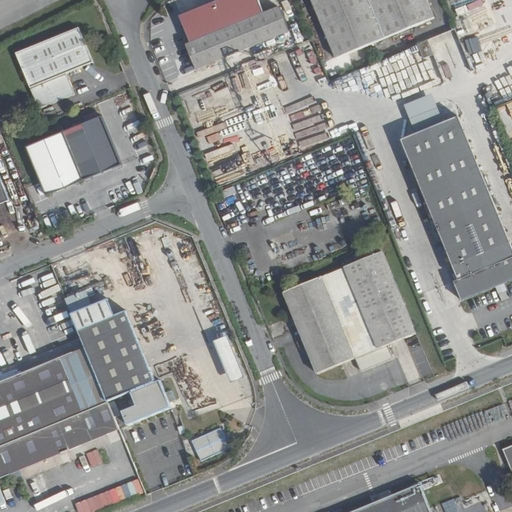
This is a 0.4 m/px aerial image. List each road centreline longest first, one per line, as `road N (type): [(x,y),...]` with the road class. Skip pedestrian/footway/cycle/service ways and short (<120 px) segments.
road 1 (residential): [(298,451),(196,189)]
road 2 (unknown): [(355,84),(457,327)]
road 3 (residential): [(298,451),(511,365)]
road 4 (unknown): [(281,407),(256,417),(242,412),(127,266)]
road 5 (residential): [(0,275),(196,189)]
road 6 (residential): [(196,189),(133,32),(143,0)]
road 7 (unknown): [(466,438),(282,511)]
road 8 (residential): [(151,511),(298,451)]
road 9 (unknown): [(166,454),(29,511)]
